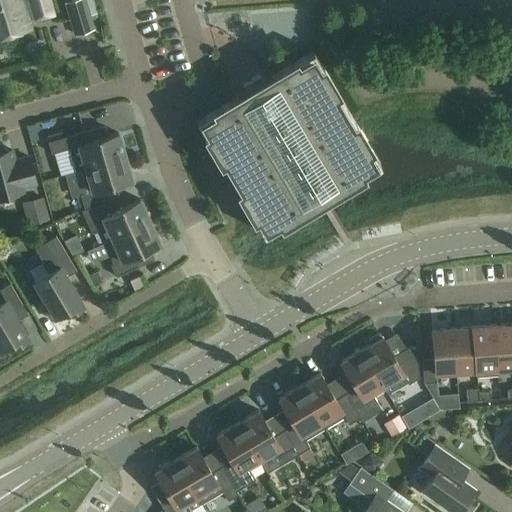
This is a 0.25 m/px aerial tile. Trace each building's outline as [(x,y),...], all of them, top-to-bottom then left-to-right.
[(0,0),(0,37),(31,28),(27,17),(35,14),(37,19),(53,15),(48,0),(0,0)] [(75,36),(93,30),(84,0),(77,0),(66,3),(75,36)] [(197,120),(255,218),(264,233),(380,164),(313,51),(264,81),(259,74),(242,84),(247,91),(197,120)] [(136,125),(129,98),(112,103),(119,129),(136,125)] [(52,153),(54,152),(60,175),(76,171),(81,170),(81,169),(125,156),(119,133),(90,141),(86,130),(48,141),(52,153)] [(4,156),(3,152),(0,153),(0,197),(23,191),(22,187),(36,183),(28,156),(15,160),(13,154),(4,156)] [(81,169),(81,170),(87,192),(80,194),(85,208),(107,200),(104,187),(132,179),(125,156),(81,169)] [(49,219),(43,196),(22,202),(28,225),(49,219)] [(107,200),(85,208),(81,210),(92,233),(106,226),(112,238),(150,221),(140,199),(113,212),(107,200)] [(112,238),(103,242),(113,263),(111,264),(116,276),(138,266),(133,255),(160,243),(150,221),(112,238)] [(68,314),(83,304),(66,276),(76,270),(56,235),(35,248),(49,272),(34,281),(48,304),(43,307),(50,319),(66,310),(68,314)] [(89,275),(94,286),(102,282),(97,271),(89,275)] [(135,290),(144,286),(139,276),(130,280),(135,290)] [(28,337),(12,310),(22,303),(10,283),(0,288),(0,290),(5,299),(0,302),(0,349),(11,343),(13,346),(28,337)] [(511,323),(493,325),(497,367),(498,367),(511,366),(511,323)] [(497,367),(493,325),(473,326),(476,369),(476,376),(498,374),(498,367),(497,367)] [(472,326),(453,328),(456,371),(476,369),(473,326),(472,326)] [(456,371),(453,328),(433,329),(431,329),(434,357),(422,358),(424,382),(436,381),(435,373),(436,373),(436,372),(456,371)] [(371,343),(362,349),(386,389),(385,389),(387,393),(407,382),(409,384),(419,377),(416,347),(406,348),(394,355),(382,336),(382,337),(380,333),(369,340),(371,343)] [(386,389),(362,349),(341,361),(356,387),(346,393),(360,417),(362,421),(382,409),(374,396),(385,389),(386,389)] [(320,373),(300,385),(325,428),(344,416),(349,424),(360,417),(346,393),(336,399),(320,373)] [(325,428),(300,385),(279,398),(294,423),(284,430),(298,454),(299,453),(310,447),(305,439),(325,428)] [(479,400),(478,392),(478,388),(466,389),(467,401),(479,400)] [(490,391),(478,392),(479,400),(491,399),(490,391)] [(425,416),(419,406),(402,416),(408,426),(425,416)] [(259,410),(238,422),(262,462),(274,455),(279,465),(298,454),(284,430),(274,436),(259,410)] [(386,427),(391,436),(407,427),(402,418),(386,427)] [(262,462),(238,422),(217,434),(232,460),(222,466),(236,490),(256,479),(250,469),(262,462)] [(197,446),(176,459),(202,503),(222,491),(228,500),(238,494),(236,490),(222,466),(212,472),(197,446)] [(460,479),(467,469),(467,468),(435,446),(420,467),(433,475),(423,490),(441,503),(442,507),(448,511),(450,511),(454,511),(457,511),(459,511),(463,510),(468,503),(467,498),(474,489),(460,479)] [(347,463),(356,457),(350,448),(341,454),(347,463)] [(171,497),(160,503),(165,511),(191,511),(192,511),(191,510),(202,503),(176,459),(155,471),(171,497)] [(360,466),(349,483),(367,496),(369,504),(363,511),(402,511),(385,500),(393,489),(360,466)]
